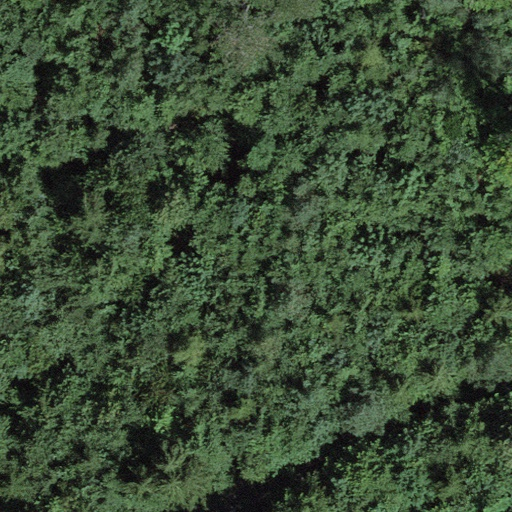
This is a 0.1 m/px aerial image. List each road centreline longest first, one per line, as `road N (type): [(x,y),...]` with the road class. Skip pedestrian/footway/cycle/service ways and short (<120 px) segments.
road 1 (track): [(0,91),(163,125),(276,167),(511,290)]
road 2 (track): [(511,384),(200,511)]
